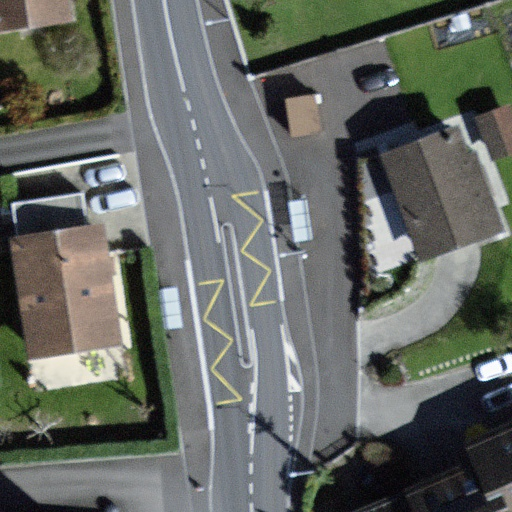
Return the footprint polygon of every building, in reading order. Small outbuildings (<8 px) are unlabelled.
[(0,0),(0,21),(64,12),(61,0),(0,0)] [(511,150),(511,115),(509,107),(480,117),(494,157),(511,150)] [(466,159),(455,129),(385,155),(422,256),(501,227),(474,156),(466,159)] [(121,342),(102,225),(85,228),(80,198),(21,208),(26,241),(15,243),(34,357),(121,342)] [(492,499),(506,493),(511,507),(511,424),(469,442),(477,462),(492,499)] [(511,511),(511,507),(506,493),(492,499),(477,462),(408,490),(417,511),(511,511)] [(417,511),(408,490),(353,511),(417,511)]
